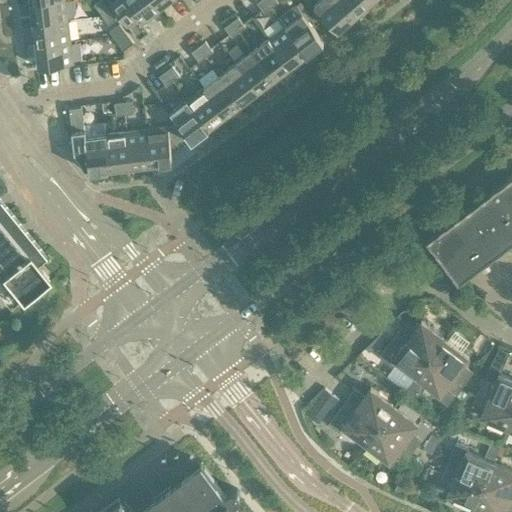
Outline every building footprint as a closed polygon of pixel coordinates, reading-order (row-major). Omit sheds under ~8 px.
[(47,0),(30,2),(33,23),(67,19),(64,0),(47,0)] [(98,0),(93,4),(101,14),(108,9),(101,0),(98,0)] [(152,0),(109,0),(138,38),(148,31),(141,21),(159,8),(152,0)] [(271,7),(266,0),(258,0),(257,1),(264,12),(271,7)] [(354,17),(338,0),(318,0),(314,4),(337,31),(354,17)] [(365,0),(338,0),(354,17),(369,4),(365,0)] [(279,17),(285,25),(307,54),(324,41),(296,4),(279,17)] [(108,9),(101,14),(108,24),(116,19),(108,9)] [(238,16),(231,21),(239,31),(246,26),(238,16)] [(33,23),(35,45),(70,41),(67,19),(33,23)] [(239,31),(231,21),(224,26),(232,36),(239,31)] [(108,30),(123,50),(133,42),(119,23),(108,30)] [(285,25),(269,38),(290,66),(307,54),(285,25)] [(269,38),(252,50),(274,79),(290,66),(269,38)] [(205,40),(198,45),(206,56),(213,51),(205,40)] [(70,41),(35,45),(38,67),(73,63),(70,41)] [(206,56),(198,45),(191,51),(199,61),(206,56)] [(252,50),(236,62),(258,91),(274,79),(252,50)] [(236,62),(220,74),(241,103),(258,91),(236,62)] [(173,65),(166,70),(173,80),(180,75),(173,65)] [(173,80),(166,70),(159,75),(166,85),(173,80)] [(220,74),(203,87),(225,115),(241,103),(220,74)] [(203,87),(187,99),(209,128),(225,115),(203,87)] [(170,112),(176,119),(190,139),(192,141),(209,128),(187,99),(170,112)] [(131,100),(123,101),(124,114),(133,113),(131,100)] [(124,114),(123,101),(114,102),(116,115),(124,114)] [(89,171),(111,169),(106,133),(85,136),(81,106),(69,108),(72,131),(74,152),(85,168),(89,168),(89,171)] [(168,126),(147,128),(151,164),(172,161),(171,153),(190,139),(176,119),(168,126)] [(147,128),(126,131),(131,166),(151,164),(147,128)] [(126,131),(106,133),(111,169),(131,166),(126,131)] [(457,216),(427,239),(459,281),(489,259),(511,241),(511,175),(483,197),(457,216)] [(0,276),(4,282),(6,281),(18,296),(19,297),(47,274),(34,258),(37,255),(43,250),(29,233),(24,227),(8,208),(0,197),(0,276)] [(404,330),(401,335),(431,358),(445,339),(421,321),(415,328),(406,321),(401,327),(404,330)] [(394,337),(379,356),(390,364),(394,359),(416,377),(431,358),(401,335),(397,340),(394,337)] [(445,339),(431,358),(461,381),(465,376),(468,378),(473,372),(463,365),(469,357),(445,339)] [(431,358),(416,377),(439,394),(437,397),(448,405),(460,388),(457,386),(461,381),(431,358)] [(484,377),(481,384),(485,385),(482,391),(511,403),(511,377),(499,372),(495,382),(484,377)] [(354,397),(350,402),(380,425),(395,406),(371,388),(365,395),(355,388),(351,394),(354,397)] [(476,396),(473,402),(484,407),(480,416),(508,428),(511,418),(511,403),(482,391),(480,397),(476,396)] [(343,404),(329,423),(340,431),(343,427),(366,444),(380,425),(350,402),(346,407),(343,404)] [(395,406),(380,425),(411,448),(414,443),(418,445),(431,428),(421,420),(418,423),(395,406)] [(380,425),(366,444),(390,462),(396,454),(405,461),(410,455),(407,453),(411,448),(380,425)] [(438,443),(440,439),(432,434),(423,448),(432,454),(438,443)] [(457,442),(448,461),(452,463),(449,469),(484,484),(494,462),(467,450),(468,446),(457,442)] [(449,448),(438,443),(433,455),(444,460),(449,448)] [(239,511),(233,503),(238,500),(238,499),(239,498),(240,496),(240,495),(240,494),(240,492),(239,491),(238,490),(237,489),(235,488),(234,488),(233,488),(231,488),(230,489),(225,493),(202,462),(135,511),(132,511),(121,497),(101,511),(239,511)] [(511,469),(494,462),(484,484),(511,495),(511,469)] [(443,473),(440,480),(451,485),(447,494),(475,505),(484,484),(449,469),(447,474),(443,473)] [(511,495),(484,484),(475,505),(490,511),(504,511),(506,508),(511,510),(511,495)]
